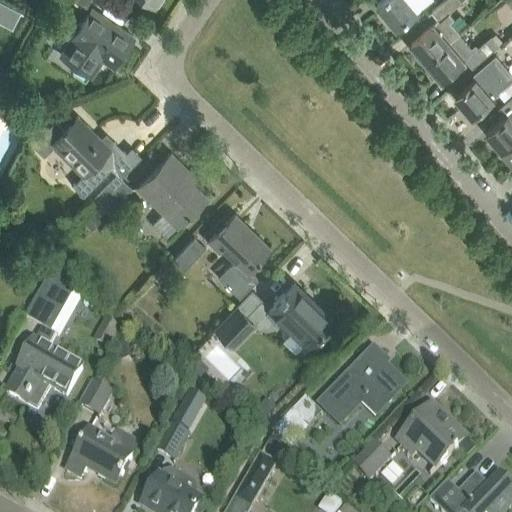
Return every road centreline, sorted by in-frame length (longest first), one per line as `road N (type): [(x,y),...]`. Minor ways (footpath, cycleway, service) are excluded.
road 1 (residential): [(511,407),(164,73),(210,0)]
road 2 (residential): [(511,232),(321,0)]
